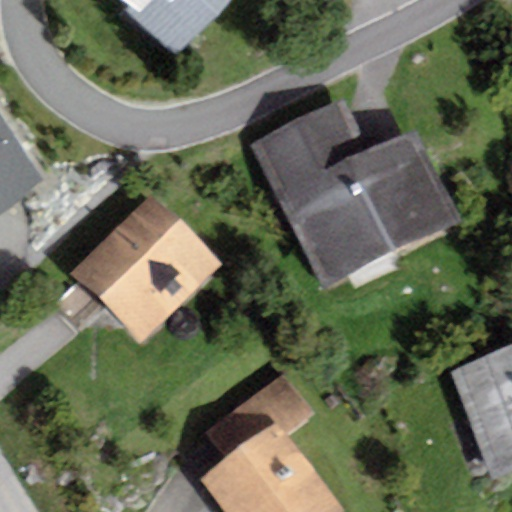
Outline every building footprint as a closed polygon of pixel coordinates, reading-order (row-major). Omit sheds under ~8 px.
[(228,0),(120,0),(177,55),(228,0)] [(324,292),(462,222),(414,128),(371,150),(344,98),(249,146),(324,292)] [(0,210),(44,181),(0,116),(0,210)] [(142,342),(223,264),(156,195),(75,273),(142,342)] [(511,347),(448,373),(492,483),(511,474),(511,347)] [(312,416),(281,376),(209,433),(230,459),(276,423),(286,436),(312,416)] [(286,436),(276,423),(230,459),(200,482),(224,511),(344,511),(346,511),(286,436)]
